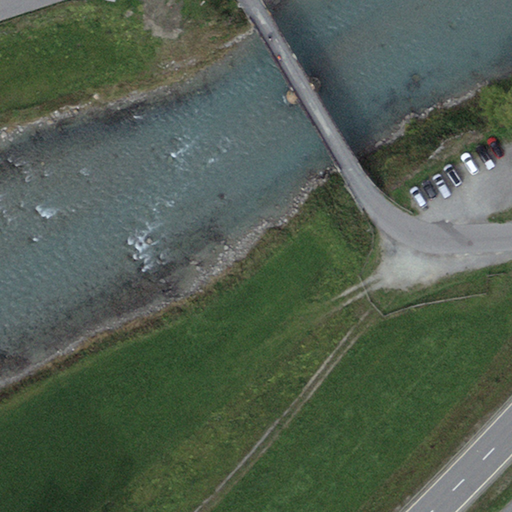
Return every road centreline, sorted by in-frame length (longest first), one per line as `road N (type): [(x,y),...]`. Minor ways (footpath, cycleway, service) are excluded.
road 1 (unclassified): [(249,0),(381,211),(423,236),(511,238)]
road 2 (track): [(199,511),(286,420),(423,236)]
